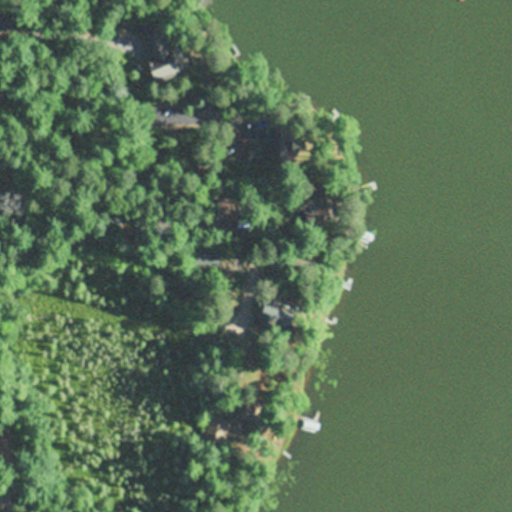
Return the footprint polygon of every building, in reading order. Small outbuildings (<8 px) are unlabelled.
[(163,82),(154,86),(149,72),(144,61),(149,58),(141,39),(143,37),(163,29),(181,74),(180,75),(163,82)] [(293,134),(293,169),(269,169),(269,165),(249,165),(249,141),(269,141),(269,134),(270,129),(293,130),(293,134)] [(330,224),(318,226),(315,211),(320,210),(315,186),(315,185),(328,183),(330,183),(339,222),(330,224)] [(216,249),(210,272),(188,266),(193,243),(216,249)] [(294,304),(287,336),(255,329),(263,297),(294,304)] [(265,421),(264,425),(254,423),(237,420),(234,420),(237,404),(237,400),(268,405),(265,421)] [(224,424),(204,418),(196,445),(216,451),(224,424)] [(254,464),(253,471),(235,467),(238,454),(251,457),(256,458),(254,464)]
